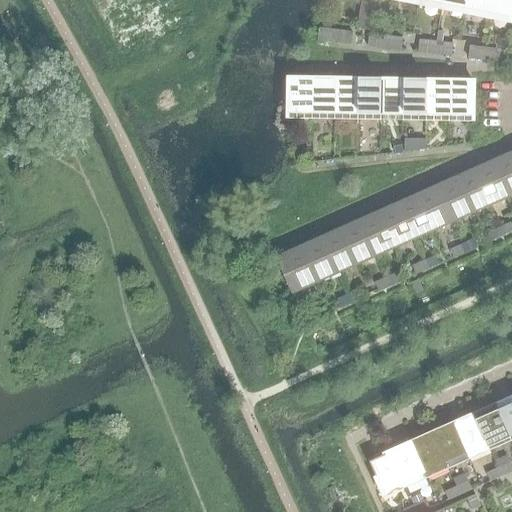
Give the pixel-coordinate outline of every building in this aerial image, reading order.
[(465,0),(442,0),(441,4),(464,9),(465,0)] [(488,0),(465,0),(464,9),(486,13),(488,0)] [(511,0),(488,0),(486,13),(509,18),(511,0)] [(325,42),(326,29),(318,28),(316,41),(325,42)] [(333,43),(335,30),(326,29),(325,42),(333,43)] [(341,44),(343,31),(335,30),(333,43),(341,44)] [(341,44),(350,45),(351,32),(343,31),(341,44)] [(375,48),(377,35),(368,34),(367,47),(375,48)] [(383,49),(385,36),(377,35),(375,48),(383,49)] [(392,50),(393,37),(385,36),(383,49),(392,50)] [(392,50),(400,51),(402,38),(393,37),(392,50)] [(425,54),(427,41),(418,40),(417,53),(425,54)] [(434,55),(435,42),(427,41),(425,54),(434,55)] [(442,56),(443,43),(435,42),(434,55),(442,56)] [(442,56),(450,57),(452,44),(443,43),(442,56)] [(476,60),(477,47),(469,46),(467,59),(476,60)] [(484,61),(485,48),(477,47),(476,60),(484,61)] [(492,62),(494,49),(485,48),(484,61),(492,62)] [(492,62),(501,63),(502,50),(494,49),(492,62)] [(311,114),(312,80),(288,79),(287,113),(290,113),(290,117),(301,117),(301,113),(311,114)] [(334,80),(312,80),(311,114),(334,114),(334,80)] [(357,80),(334,80),(334,114),(357,114),(357,80)] [(380,81),(357,80),(357,114),(379,115),(380,81)] [(403,81),(380,81),(379,115),(402,115),(403,81)] [(425,115),(426,81),(403,81),(402,115),(425,115)] [(448,82),(426,81),(425,115),(448,116),(448,82)] [(472,82),(448,82),(448,116),(472,116),(472,82)] [(404,139),(403,153),(425,150),(425,139),(404,139)] [(401,146),(393,147),(394,154),(402,153),(401,146)] [(511,193),(511,159),(510,155),(491,163),(506,196),(511,193)] [(506,196),(491,163),(473,171),(487,205),(506,196)] [(487,205),(473,171),(454,180),(469,213),(487,205)] [(435,188),(450,221),(469,213),(454,180),(435,188)] [(416,196),(431,230),(450,221),(435,188),(416,196)] [(398,205),(413,238),(431,230),(416,196),(398,205)] [(398,205),(379,213),(394,246),(413,238),(398,205)] [(394,246),(379,213),(360,221),(375,255),(394,246)] [(375,255),(360,221),(342,230),(357,263),(375,255)] [(502,236),(511,231),(511,228),(510,223),(498,228),(502,236)] [(502,236),(498,228),(487,234),(490,241),(502,236)] [(357,263),(342,230),(323,238),(338,271),(357,263)] [(338,271),(323,238),(304,246),(319,280),(338,271)] [(464,253),(476,248),(472,240),(461,245),(464,253)] [(464,253),(461,245),(449,250),(453,258),(464,253)] [(300,288),(319,280),(304,246),(285,255),(300,288)] [(427,270),(438,265),(435,257),(423,262),(427,270)] [(427,270),(423,262),(412,267),(415,275),(427,270)] [(389,287),(401,281),(397,274),(386,279),(389,287)] [(389,287),(386,279),(374,284),(378,292),(389,287)] [(418,280),(410,283),(415,295),(423,292),(418,280)] [(352,303),(363,298),(359,290),(348,295),(352,303)] [(352,303),(348,295),(337,300),(340,308),(352,303)] [(310,312),(314,320),(325,315),(322,307),(310,312)] [(511,397),(494,406),(508,437),(511,434),(511,397)] [(494,406),(473,415),(487,446),(508,437),(494,406)] [(487,446),(473,415),(452,425),(466,455),(487,446)] [(452,425),(431,434),(445,465),(466,455),(452,425)] [(445,465),(431,434),(411,443),(424,474),(445,465)] [(411,443),(390,452),(403,483),(424,474),(411,443)] [(403,483),(390,452),(368,462),(382,493),(403,483)] [(508,464),(497,469),(501,477),(511,472),(508,464)] [(501,477),(497,469),(486,474),(489,482),(501,477)] [(455,487),(459,495),(470,490),(467,482),(455,487)] [(459,495),(455,487),(444,492),(448,500),(459,495)] [(419,495),(411,498),(414,505),(422,501),(419,495)] [(474,495),(466,499),(471,510),(479,507),(474,495)] [(414,506),(416,511),(420,511),(429,509),(425,501),(414,506)]
